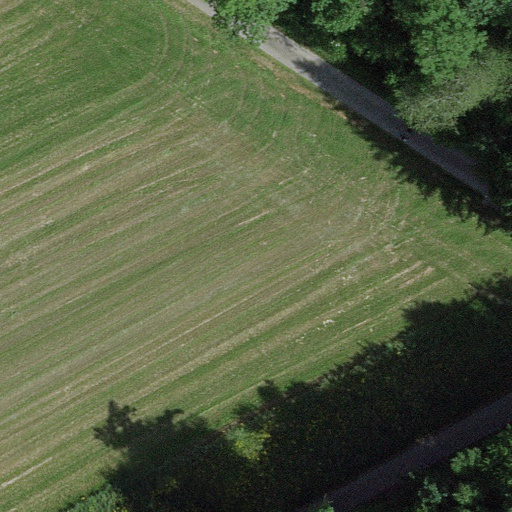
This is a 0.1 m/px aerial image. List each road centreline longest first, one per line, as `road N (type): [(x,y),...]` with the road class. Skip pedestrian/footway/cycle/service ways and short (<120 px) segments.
road 1 (track): [(511,212),(186,0)]
road 2 (track): [(343,511),(511,424)]
